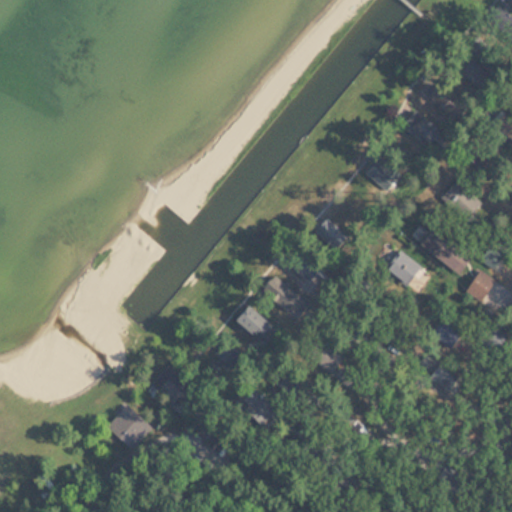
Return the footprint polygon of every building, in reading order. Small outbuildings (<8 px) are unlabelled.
[(511,43),(511,18),(500,10),(488,26),(511,43)] [(456,69),(470,85),(483,73),(468,57),(456,69)] [(437,124),(413,108),(402,124),(427,140),(437,124)] [(449,203),(471,214),(479,196),(457,186),(449,203)] [(470,255),(426,226),(416,243),(459,271),(470,255)] [(511,241),(508,239),(501,252),(511,258),(511,241)] [(403,283),(416,268),(396,251),(383,266),(403,283)] [(490,282),(476,273),(468,286),(481,294),(490,282)] [(285,304),(295,293),(279,277),(269,288),(285,304)] [(300,350),(336,374),(347,357),(312,333),(300,350)] [(462,372),(437,363),(431,381),(456,390),(462,372)] [(236,401),(262,424),(275,408),(249,386),(236,401)] [(106,426),(135,451),(155,428),(127,403),(106,426)]
